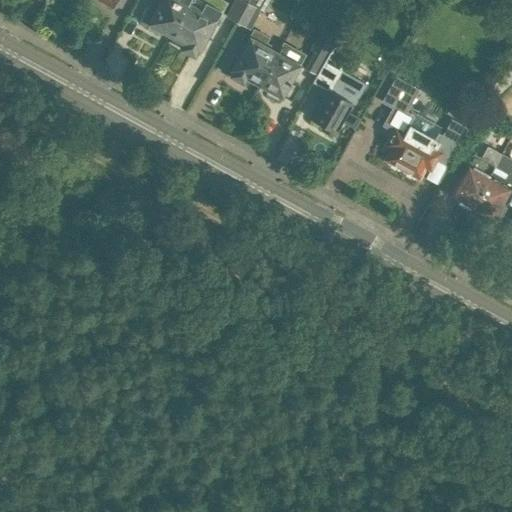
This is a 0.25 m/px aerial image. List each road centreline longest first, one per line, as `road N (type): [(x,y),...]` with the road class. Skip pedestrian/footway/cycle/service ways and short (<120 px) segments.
road 1 (secondary): [(511,325),(0,47)]
road 2 (track): [(117,167),(0,271)]
road 3 (unknown): [(379,253),(417,195),(360,159)]
